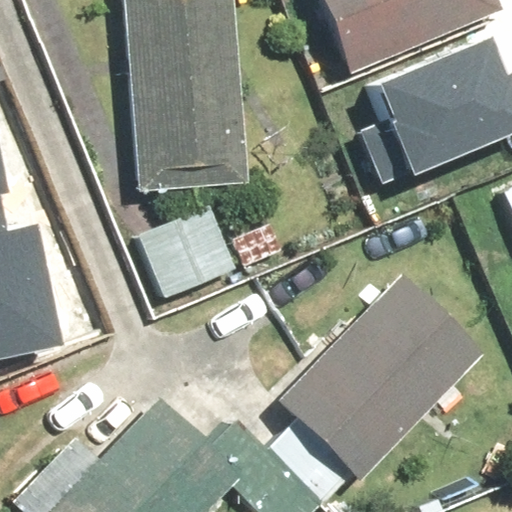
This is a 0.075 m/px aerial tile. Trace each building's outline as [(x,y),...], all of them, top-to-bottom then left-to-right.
[(224,0),(106,0),(121,198),(238,190),(224,0)] [(301,0),(333,77),(490,13),(484,0),(301,0)] [(511,112),(477,29),(362,76),(399,167),(511,121),(511,112)] [(0,355),(61,344),(38,225),(8,230),(1,191),(6,190),(0,158),(0,355)] [(511,178),(485,190),(511,251),(511,178)] [(194,205),(119,238),(147,300),(222,267),(194,205)] [(362,224),(322,244),(340,281),(380,261),(362,224)] [(344,485),(470,357),(388,277),(262,404),(344,485)] [(199,511),(227,484),(142,403),(36,511),(199,511)]
